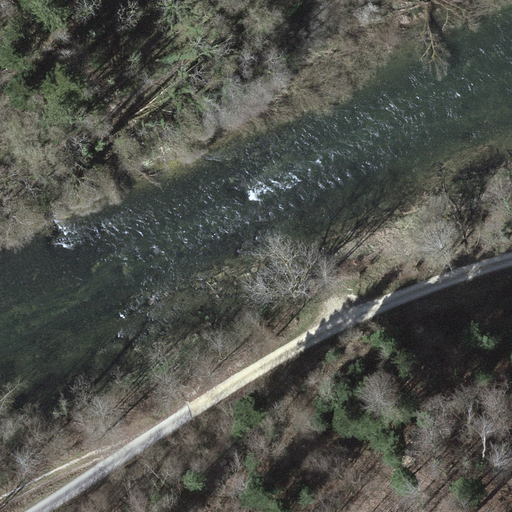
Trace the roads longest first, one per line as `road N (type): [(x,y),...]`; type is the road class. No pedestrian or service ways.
road 1 (track): [(511,252),(330,325),(159,424)]
road 2 (track): [(159,424),(0,499)]
road 3 (track): [(159,424),(27,511)]
